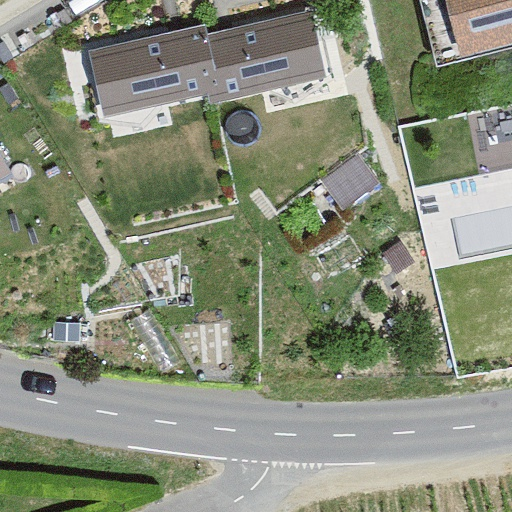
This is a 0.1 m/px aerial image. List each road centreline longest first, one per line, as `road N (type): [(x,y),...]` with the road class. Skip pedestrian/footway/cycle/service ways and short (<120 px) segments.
road 1 (tertiary): [(0,387),(289,436)]
road 2 (tertiary): [(289,436),(511,417)]
